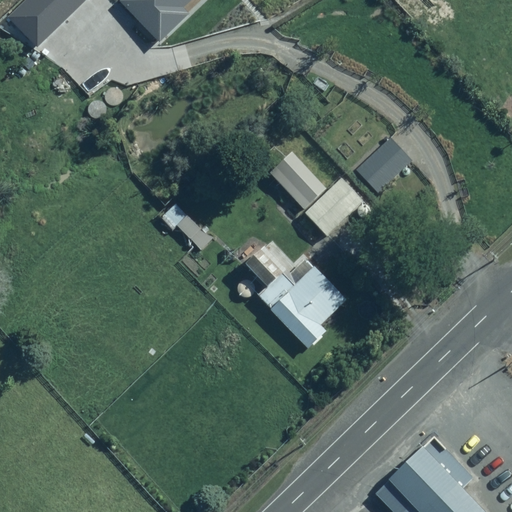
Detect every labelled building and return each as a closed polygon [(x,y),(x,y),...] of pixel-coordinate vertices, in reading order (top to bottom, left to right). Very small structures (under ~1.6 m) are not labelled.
[(25,0),(9,17),(38,46),(84,0),(25,0)] [(119,0),(158,40),(187,13),(183,8),(191,0),(119,0)] [(357,169),(378,191),(411,161),(391,139),(357,169)] [(303,213),(324,193),(303,169),(311,162),(301,151),(292,159),(279,145),(258,163),(303,213)] [(340,182),(305,216),(328,239),(363,206),(340,182)] [(175,206),(163,219),(200,255),(212,242),(175,206)] [(264,289),(256,296),(309,356),(328,339),(321,331),(347,307),(308,263),(286,282),(260,254),(244,268),(264,289)] [(390,511),(480,511),(459,490),(471,479),(433,439),(374,495),(390,511)]
